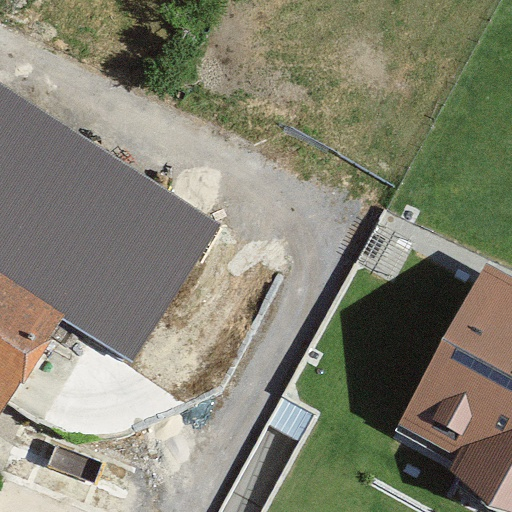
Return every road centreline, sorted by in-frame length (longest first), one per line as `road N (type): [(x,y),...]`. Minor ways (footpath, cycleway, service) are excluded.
road 1 (track): [(187,511),(313,277),(310,222),(269,181),(0,45)]
road 2 (track): [(24,381),(74,402),(136,391),(191,354),(284,196)]
road 3 (track): [(0,445),(180,511)]
